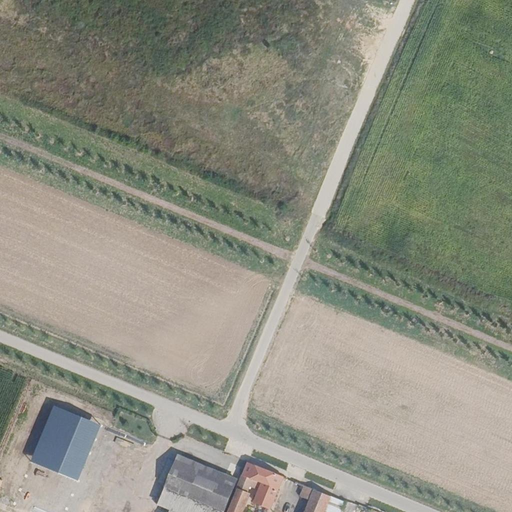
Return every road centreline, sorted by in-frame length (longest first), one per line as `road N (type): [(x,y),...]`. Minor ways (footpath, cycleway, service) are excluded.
road 1 (track): [(0,134),(511,346)]
road 2 (unclassified): [(230,431),(408,0)]
road 3 (residential): [(230,431),(0,336)]
road 4 (residential): [(421,511),(230,431)]
